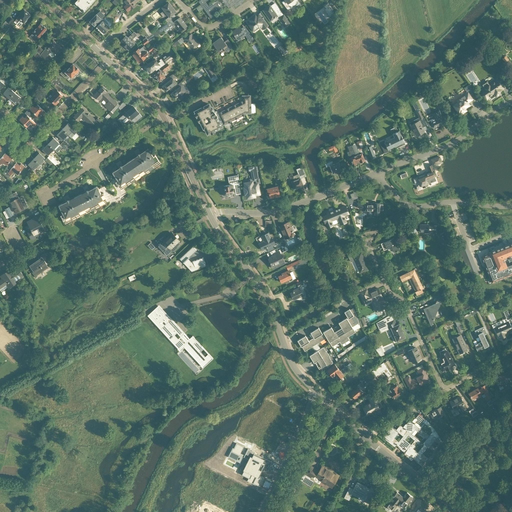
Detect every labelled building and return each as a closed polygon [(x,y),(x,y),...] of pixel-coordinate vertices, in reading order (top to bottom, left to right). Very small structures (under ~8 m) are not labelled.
[(76,0),(74,2),(84,12),(95,0),(76,0)] [(124,7),(125,7),(128,11),(130,9),(131,10),(135,6),(134,5),(134,4),(139,0),(126,0),(125,1),(127,5),(124,7)] [(209,0),(207,0),(201,5),(204,8),(205,7),(208,12),(207,12),(211,18),(215,15),(214,14),(226,5),(222,0),(216,0),(218,2),(214,6),(212,3),(208,6),(206,3),(210,1),(209,0)] [(285,0),(282,2),(289,12),(288,10),(291,7),(291,8),(292,7),(298,2),(300,4),(301,5),(304,3),(301,0),(285,0)] [(164,10),(161,13),(164,17),(167,14),(169,16),(165,19),(167,22),(171,20),(176,16),(174,14),(176,12),(168,2),(168,3),(162,7),(164,10)] [(329,3),(325,6),(326,8),(325,9),(331,17),(335,14),(332,11),(334,10),(329,3)] [(266,13),(267,14),(269,17),(273,22),(278,19),(284,27),(290,24),(284,14),(282,15),(277,8),(274,11),(270,5),(264,10),(266,13)] [(11,17),(7,22),(5,21),(2,25),(6,28),(9,24),(11,26),(14,22),(20,27),(30,15),(24,10),(15,21),(11,17)] [(103,21),(104,19),(103,17),(105,15),(100,11),(94,17),(93,16),(90,19),(91,20),(90,21),(94,26),(98,22),(100,24),(96,28),(97,28),(103,21)] [(254,32),(267,22),(264,18),(261,20),(258,15),(256,16),(255,15),(249,19),(251,22),(248,24),(254,32)] [(167,22),(157,30),(160,34),(164,30),(168,27),(170,29),(173,27),(176,24),(181,31),(187,26),(180,17),(173,23),(171,20),(167,22)] [(103,21),(97,28),(103,34),(109,28),(110,28),(113,26),(105,18),(104,19),(103,21)] [(36,29),(34,32),(30,36),(36,42),(40,37),(39,37),(43,33),(44,34),(46,34),(47,32),(47,31),(46,30),(46,29),(40,23),(36,28),(36,29)] [(234,35),(232,37),(235,41),(236,43),(242,39),(241,38),(245,35),(247,38),(247,39),(251,36),(247,30),(244,32),(239,25),(236,28),(236,29),(236,28),(232,30),(233,31),(232,32),(232,31),(232,32),(234,35)] [(146,26),(143,28),(149,37),(150,36),(152,34),(146,26)] [(128,50),(132,46),(134,44),(136,42),(133,39),(137,35),(134,32),(128,38),(126,36),(120,42),(128,50)] [(185,35),(178,40),(174,43),(176,46),(180,43),(181,44),(185,41),(192,49),(193,49),(193,50),(195,50),(198,48),(198,47),(197,46),(199,44),(196,40),(195,40),(191,35),(187,37),(185,35)] [(212,43),(215,48),(218,51),(223,48),(226,52),(233,47),(231,43),(228,39),(224,42),(221,37),(212,43)] [(37,52),(32,59),(33,60),(36,63),(39,59),(42,61),(44,59),(48,54),(53,58),(55,56),(56,57),(63,49),(61,48),(61,47),(53,40),(47,47),(40,55),(37,52)] [(147,49),(136,58),(139,62),(146,57),(145,56),(148,54),(149,56),(152,54),(150,52),(154,49),(153,48),(155,46),(154,44),(152,46),(147,49)] [(132,53),(136,58),(147,49),(144,46),(139,50),(138,48),(132,53)] [(149,63),(145,66),(150,73),(154,70),(157,67),(159,69),(162,66),(167,63),(171,60),(170,60),(174,57),(170,53),(170,52),(159,60),(160,62),(158,63),(157,62),(155,59),(149,63)] [(506,56),(502,58),(508,66),(511,63),(506,56)] [(158,72),(154,75),(159,82),(163,79),(165,77),(162,73),(164,72),(170,67),(171,67),(169,65),(167,63),(162,66),(159,69),(160,70),(158,72)] [(65,68),(60,74),(65,78),(68,75),(72,78),(75,74),(78,77),(82,72),(79,70),(73,64),(70,67),(67,70),(65,68)] [(209,64),(204,68),(211,78),(216,75),(209,64)] [(53,73),(47,80),(53,86),(57,82),(60,79),(53,73)] [(163,86),(164,87),(163,88),(166,91),(166,90),(166,91),(176,83),(173,79),(175,77),(172,75),(162,83),(164,85),(163,86)] [(0,76),(0,89),(5,83),(7,84),(11,79),(9,77),(6,81),(0,76)] [(481,91),(479,94),(481,96),(483,97),(482,98),(487,101),(488,98),(494,94),(496,98),(499,95),(498,94),(503,89),(507,82),(497,76),(495,80),(489,84),(486,81),(480,85),(483,89),(481,91)] [(47,98),(45,100),(50,105),(52,103),(55,105),(58,102),(57,101),(63,96),(59,92),(63,88),(57,82),(53,86),(57,90),(54,93),(55,94),(50,100),(47,98)] [(172,95),(174,98),(175,99),(177,97),(180,100),(189,93),(183,85),(181,82),(174,87),(170,90),(172,93),(173,94),(172,95)] [(458,102),(453,105),(460,115),(465,112),(463,109),(465,108),(469,105),(468,103),(472,99),(470,96),(470,95),(471,96),(475,93),(470,84),(464,88),(468,93),(460,98),(462,100),(458,102)] [(8,87),(6,91),(2,94),(5,96),(6,95),(9,98),(14,92),(8,87)] [(14,92),(9,98),(13,102),(13,103),(15,105),(18,101),(19,100),(21,101),(24,98),(21,96),(18,94),(17,94),(14,92)] [(431,94),(433,98),(437,106),(441,104),(438,96),(435,97),(433,93),(431,94)] [(209,104),(202,108),(195,111),(196,113),(197,113),(201,121),(200,121),(204,129),(205,128),(207,134),(222,127),(218,118),(220,117),(224,124),(228,122),(229,123),(231,121),(235,118),(236,119),(238,118),(238,117),(242,115),(243,116),(245,114),(246,113),(251,113),(250,109),(251,109),(251,106),(250,106),(250,96),(243,96),(242,96),(216,109),(217,111),(214,112),(212,107),(211,108),(209,104)] [(416,112),(420,119),(423,117),(419,110),(415,102),(412,104),(416,112)] [(30,109),(33,113),(37,116),(41,113),(45,116),(47,114),(37,104),(34,108),(33,106),(30,109)] [(118,119),(126,129),(142,116),(133,106),(118,119)] [(75,119),(76,120),(77,120),(78,121),(82,117),(92,126),(96,121),(100,125),(102,122),(98,118),(96,121),(89,114),(88,114),(83,109),(81,111),(80,111),(74,117),(76,119),(75,119)] [(429,120),(431,123),(433,128),(443,123),(443,121),(444,121),(439,111),(433,114),(435,118),(429,120)] [(23,117),(19,120),(27,127),(30,123),(34,127),(37,125),(31,119),(33,116),(30,113),(27,115),(24,118),(23,117)] [(423,117),(420,119),(419,119),(420,120),(411,125),(414,132),(413,132),(415,137),(424,132),(422,128),(427,126),(423,117)] [(66,125),(62,129),(68,134),(70,136),(71,137),(76,133),(79,136),(82,139),(85,136),(77,128),(76,129),(74,127),(73,128),(72,127),(71,126),(67,122),(65,124),(66,125)] [(385,145),(382,146),(385,152),(384,153),(390,151),(389,149),(394,147),(398,145),(399,146),(405,144),(404,141),(401,134),(399,131),(401,130),(398,125),(394,127),(396,132),(393,133),(395,137),(385,142),(384,142),(385,145)] [(56,134),(60,137),(60,138),(62,140),(68,134),(62,129),(59,132),(58,132),(56,134)] [(52,140),(48,144),(54,149),(57,152),(62,147),(64,150),(65,148),(68,151),(69,150),(67,147),(62,143),(60,144),(53,137),(51,139),(52,140)] [(64,140),(62,143),(67,147),(69,149),(71,147),(69,145),(64,140)] [(41,149),(45,152),(49,156),(47,158),(52,162),(55,165),(60,162),(58,160),(57,161),(53,156),(50,153),(54,149),(48,144),(45,147),(44,146),(41,149)] [(329,151),(332,150),(333,153),(337,152),(334,145),(328,147),(329,151)] [(349,158),(350,161),(352,166),(357,164),(356,163),(358,162),(353,149),(352,145),(347,146),(352,157),(349,158)] [(371,146),(367,147),(371,158),(375,157),(371,146)] [(159,165),(148,149),(141,154),(138,150),(135,152),(137,156),(123,166),(120,162),(117,164),(120,168),(112,173),(116,179),(102,188),(99,189),(98,187),(90,191),(87,186),(83,188),(86,193),(70,200),(68,196),(64,198),(66,202),(58,206),(67,223),(126,194),(123,189),(124,188),(159,165)] [(356,149),(353,149),(358,162),(360,161),(360,163),(365,161),(363,156),(362,153),(359,154),(358,151),(357,152),(356,149)] [(37,155),(34,159),(42,166),(40,165),(44,161),(43,160),(45,158),(38,152),(36,154),(37,155)] [(5,153),(2,157),(0,159),(0,164),(3,162),(7,165),(13,157),(10,154),(8,156),(5,153)] [(433,165),(442,162),(439,157),(431,160),(433,165)] [(28,170),(32,174),(35,172),(33,171),(34,170),(36,168),(39,169),(42,166),(34,159),(30,162),(29,161),(27,163),(32,168),(31,168),(30,168),(28,170)] [(332,161),(327,163),(328,166),(329,166),(331,172),(332,171),(332,172),(333,173),(342,170),(340,166),(341,165),(340,162),(339,163),(339,162),(338,161),(338,160),(333,162),(332,161)] [(7,168),(3,172),(2,173),(8,178),(14,171),(18,174),(25,166),(21,164),(20,165),(16,163),(10,171),(7,168)] [(427,175),(418,179),(421,186),(422,186),(423,187),(425,187),(426,187),(426,186),(427,186),(427,184),(428,184),(431,182),(436,180),(434,176),(437,175),(435,172),(434,170),(432,165),(428,167),(430,173),(427,174),(427,175)] [(245,188),(244,188),(245,194),(246,194),(247,195),(248,197),(250,197),(252,196),(252,195),(254,195),(254,190),(260,189),(259,184),(260,183),(259,178),(258,171),(257,166),(254,167),(254,166),(248,167),(249,171),(251,171),(252,180),(252,179),(249,179),(249,180),(244,181),(244,183),(245,188)] [(300,178),(306,176),(302,167),(296,169),(298,174),(293,176),(292,174),(288,175),(290,180),(292,179),(293,181),(291,181),(293,186),(294,188),(295,189),(303,186),(300,178)] [(239,180),(237,181),(237,179),(229,181),(229,184),(225,185),(226,185),(224,186),(224,188),(223,188),(224,191),(223,192),(223,193),(224,194),(225,194),(226,196),(230,196),(230,193),(234,193),(233,188),(240,187),(239,180)] [(277,187),(266,189),(267,194),(269,193),(270,197),(279,195),(278,187),(277,187)] [(10,194),(5,197),(8,203),(10,202),(14,209),(16,213),(27,207),(25,205),(23,206),(18,198),(15,192),(10,194)] [(356,207),(360,208),(364,209),(374,209),(374,215),(379,215),(379,210),(382,210),(382,204),(379,204),(379,203),(374,203),(374,204),(363,204),(363,205),(357,203),(356,207)] [(328,214),(323,217),(325,223),(327,228),(333,225),(333,224),(333,223),(332,223),(331,221),(338,218),(341,223),(341,224),(347,221),(346,219),(346,217),(345,218),(344,215),(348,214),(345,206),(346,206),(327,213),(328,214)] [(32,220),(27,222),(29,226),(30,225),(33,230),(32,231),(31,230),(30,230),(31,231),(28,233),(31,240),(36,238),(39,236),(38,235),(45,231),(42,226),(40,221),(38,217),(32,220)] [(288,222),(280,226),(282,230),(281,230),(283,235),(285,239),(294,235),(292,231),(293,230),(292,226),(290,227),(288,222)] [(419,228),(417,228),(415,226),(411,226),(409,228),(409,231),(411,233),(415,233),(417,231),(419,231),(424,231),(424,233),(429,233),(429,232),(434,232),(434,233),(438,233),(438,225),(434,225),(434,226),(429,226),(429,224),(419,224),(419,228)] [(448,231),(442,233),(441,230),(438,230),(438,231),(439,233),(438,233),(438,234),(436,234),(439,243),(441,242),(442,246),(451,243),(448,231)] [(264,241),(259,243),(262,250),(267,248),(273,245),(275,244),(272,237),(270,238),(268,233),(262,236),(264,241)] [(162,242),(157,246),(163,251),(163,252),(168,247),(172,251),(177,247),(177,246),(180,244),(178,242),(178,241),(179,241),(177,239),(177,238),(175,236),(175,237),(172,234),(171,235),(170,234),(168,236),(169,237),(167,238),(167,237),(165,239),(165,240),(164,241),(164,242),(163,243),(162,242)] [(388,240),(387,240),(387,241),(381,243),(384,250),(392,247),(394,252),(396,251),(397,252),(398,251),(397,251),(400,250),(396,242),(394,238),(389,240),(388,240)] [(483,257),(485,262),(492,279),(511,271),(511,243),(509,244),(507,243),(504,244),(503,246),(490,252),(491,254),(483,257)] [(270,262),(268,263),(270,267),(272,267),(274,266),(275,268),(280,265),(279,264),(279,263),(278,260),(283,258),(279,251),(287,247),(282,246),(273,250),(275,255),(272,256),(272,257),(268,259),(270,262)] [(29,268),(32,272),(35,276),(48,268),(37,251),(32,255),(36,261),(30,266),(31,267),(29,268)] [(189,257),(191,255),(188,251),(181,257),(182,258),(182,257),(185,260),(183,262),(192,272),(206,266),(203,257),(191,262),(188,259),(189,258),(189,257)] [(349,251),(347,252),(351,262),(354,260),(360,273),(367,270),(363,260),(364,260),(361,252),(351,257),(349,251)] [(298,260),(286,266),(288,269),(299,264),(300,265),(308,261),(306,257),(298,260)] [(415,269),(418,268),(419,270),(424,267),(421,262),(413,265),(415,269)] [(3,274),(6,278),(0,281),(0,289),(2,292),(7,288),(7,289),(9,288),(16,283),(15,282),(23,276),(18,267),(9,273),(8,271),(3,274)] [(414,269),(404,274),(399,276),(402,281),(409,278),(415,291),(415,292),(417,295),(423,292),(421,289),(423,288),(414,269)] [(281,282),(286,280),(288,279),(289,281),(296,278),(292,271),(290,273),(288,270),(286,271),(282,274),(281,274),(282,275),(278,276),(281,282)] [(297,283),(299,287),(301,286),(302,285),(305,284),(306,286),(309,291),(313,289),(308,277),(299,282),(297,283)] [(293,292),(290,293),(293,299),(299,297),(300,299),(302,299),(305,297),(306,293),(302,285),(301,286),(299,287),(299,288),(298,288),(293,291),(294,291),(293,291),(293,292)] [(359,294),(363,303),(371,299),(373,303),(376,311),(383,308),(381,303),(383,302),(381,298),(382,297),(381,296),(378,288),(368,293),(366,290),(359,293),(359,294)] [(426,304),(425,305),(420,307),(423,313),(425,312),(429,320),(433,321),(433,319),(434,319),(434,318),(434,317),(439,315),(437,310),(439,305),(435,304),(428,307),(426,304)] [(349,309),(344,312),(348,318),(347,319),(352,327),(354,331),(360,327),(359,323),(356,313),(353,308),(350,310),(349,309)] [(501,323),(492,327),(495,333),(497,333),(499,339),(507,336),(506,335),(506,333),(511,330),(511,331),(511,330),(509,325),(511,323),(511,321),(507,309),(503,311),(506,318),(508,323),(502,325),(501,323)] [(205,365),(213,358),(192,336),(189,339),(172,319),(170,321),(161,310),(151,319),(159,327),(161,329),(162,328),(166,333),(167,335),(168,334),(171,337),(172,336),(176,340),(174,342),(179,347),(183,343),(196,357),(195,358),(199,361),(200,360),(205,365)] [(386,317),(376,323),(379,329),(387,325),(389,329),(395,342),(401,339),(405,337),(399,324),(397,325),(394,319),(389,321),(388,322),(386,317)] [(354,331),(352,327),(347,319),(346,318),(338,323),(340,326),(349,340),(348,337),(355,332),(354,331)] [(461,324),(456,327),(459,334),(464,332),(461,324)] [(349,340),(340,326),(337,327),(333,330),(342,345),(349,340)] [(489,346),(484,335),(487,334),(484,326),(474,331),(477,336),(478,335),(481,342),(474,345),(477,351),(489,346)] [(342,345),(333,330),(331,327),(323,332),(332,347),(340,342),(341,345),(342,345)] [(318,328),(310,332),(314,338),(311,339),(315,345),(316,347),(318,345),(317,344),(325,339),(318,328)] [(316,347),(315,345),(311,339),(309,341),(305,335),(297,340),(301,347),(302,346),(305,351),(312,347),(313,348),(316,347)] [(453,338),(457,349),(459,354),(467,350),(460,335),(453,338)] [(311,358),(314,363),(315,362),(328,354),(326,351),(323,347),(309,355),(311,358)] [(416,347),(408,351),(408,352),(413,363),(421,359),(416,347)] [(451,359),(452,359),(449,353),(448,353),(446,351),(439,355),(443,361),(438,364),(442,371),(446,369),(446,370),(451,368),(451,367),(454,365),(451,359)] [(327,367),(333,363),(329,357),(330,357),(328,354),(315,362),(316,364),(319,369),(326,365),(327,367)] [(360,379),(352,387),(349,390),(350,392),(349,393),(355,399),(363,392),(360,389),(370,379),(370,380),(375,375),(383,370),(388,377),(392,375),(388,369),(384,362),(383,362),(360,379)] [(335,364),(331,367),(327,370),(332,377),(334,375),(338,380),(339,379),(339,380),(340,379),(344,376),(343,374),(345,372),(346,374),(351,370),(347,365),(340,371),(335,364)] [(409,376),(405,379),(408,386),(409,386),(411,389),(415,387),(416,387),(417,387),(418,386),(419,386),(419,385),(420,385),(420,384),(420,385),(427,381),(429,380),(427,376),(427,375),(423,367),(422,365),(417,367),(418,370),(417,371),(419,374),(420,374),(421,375),(411,380),(409,376)] [(494,379),(497,383),(500,390),(503,388),(502,385),(507,382),(509,385),(509,384),(511,387),(511,386),(511,378),(508,371),(494,379)] [(395,386),(390,389),(394,398),(401,394),(398,389),(402,386),(399,381),(394,383),(395,386)] [(469,393),(472,399),(481,394),(480,394),(483,392),(488,399),(492,396),(489,390),(488,391),(484,385),(481,387),(482,388),(479,390),(477,388),(469,393)] [(363,408),(367,414),(371,412),(372,412),(373,411),(374,410),(379,407),(376,403),(378,402),(373,393),(367,396),(369,399),(370,399),(372,403),(363,408)] [(450,402),(452,406),(454,408),(457,407),(460,412),(465,410),(462,405),(464,404),(460,396),(450,402)] [(260,427),(269,432),(271,433),(272,433),(271,433),(273,430),(273,431),(274,431),(277,432),(276,435),(275,437),(279,439),(278,441),(279,441),(280,440),(282,441),(284,436),(285,434),(286,433),(281,431),(282,429),(283,426),(279,424),(285,411),(282,409),(283,408),(273,403),(266,418),(267,418),(270,420),(268,424),(263,421),(261,424),(261,425),(260,427)] [(430,413),(432,417),(433,420),(444,414),(440,407),(430,413)] [(473,417),(478,414),(473,408),(468,411),(473,417)] [(412,422),(419,427),(423,423),(425,424),(425,425),(429,428),(432,432),(434,429),(427,419),(426,420),(419,414),(412,422)] [(409,420),(403,427),(403,428),(407,431),(410,433),(414,428),(427,438),(429,436),(429,435),(419,427),(412,422),(409,420)] [(388,441),(395,447),(396,445),(398,442),(394,438),(398,432),(403,436),(407,431),(403,428),(403,427),(400,425),(396,430),(391,426),(383,436),(389,441),(388,441)] [(432,432),(431,433),(437,438),(439,436),(434,429),(432,432)] [(416,438),(410,433),(407,431),(403,436),(398,442),(396,445),(404,451),(405,452),(411,445),(405,440),(409,435),(415,440),(416,438)] [(413,458),(417,453),(412,449),(417,443),(418,444),(420,441),(416,438),(415,440),(411,445),(405,452),(404,454),(412,460),(413,459),(413,458)] [(233,448),(232,451),(240,455),(240,453),(244,447),(236,443),(234,447),(235,447),(234,448),(232,447),(232,448),(233,448)] [(424,445),(417,453),(413,458),(413,459),(422,466),(428,458),(427,458),(422,454),(427,447),(424,445)] [(245,469),(243,474),(246,476),(245,476),(248,478),(249,478),(249,480),(253,482),(253,483),(256,484),(259,486),(264,477),(259,475),(257,474),(257,475),(255,474),(256,471),(257,472),(257,471),(258,469),(259,469),(258,468),(259,466),(260,465),(261,466),(264,459),(254,454),(254,453),(255,452),(248,449),(244,455),(243,457),(245,458),(250,460),(249,462),(248,464),(247,463),(248,464),(247,466),(246,466),(247,467),(245,467),(245,468),(245,469)] [(309,465),(300,480),(310,486),(317,476),(332,486),(338,477),(329,471),(330,470),(323,465),(319,471),(309,465)] [(250,503),(245,501),(249,492),(220,478),(216,486),(237,496),(229,511),(245,511),(246,510),(250,503)] [(357,482),(355,487),(353,490),(350,488),(345,498),(349,500),(352,494),(358,497),(359,496),(366,499),(366,498),(371,501),(377,489),(371,486),(370,489),(364,486),(357,482)] [(407,492),(403,497),(397,492),(393,497),(394,498),(390,503),(387,507),(392,510),(395,507),(399,502),(404,506),(403,506),(403,507),(403,508),(404,508),(405,508),(406,508),(406,507),(406,506),(405,506),(412,497),(407,492)]
